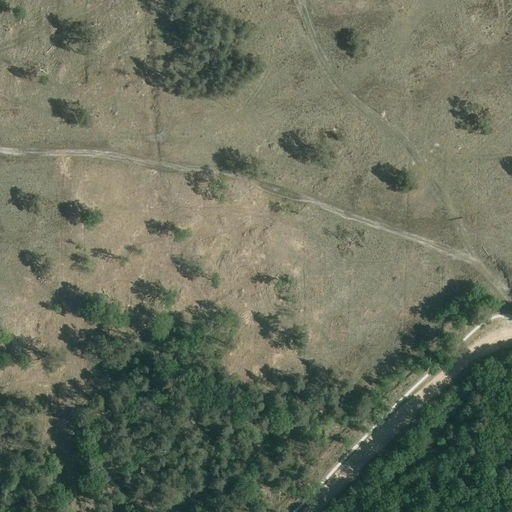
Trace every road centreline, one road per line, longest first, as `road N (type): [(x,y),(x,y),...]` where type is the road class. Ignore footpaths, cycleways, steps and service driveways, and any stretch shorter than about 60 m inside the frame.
road 1 (track): [(503,327),(510,298),(479,265),(447,250),(216,169),(0,150)]
road 2 (track): [(511,329),(493,330),(310,511)]
